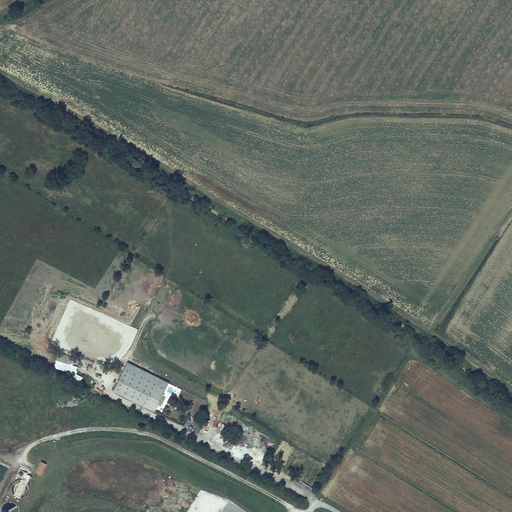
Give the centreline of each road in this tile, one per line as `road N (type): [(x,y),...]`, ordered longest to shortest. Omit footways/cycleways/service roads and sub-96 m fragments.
road 1 (track): [(431,331),(0,73)]
road 2 (track): [(300,511),(148,433),(91,430),(0,454)]
road 3 (track): [(511,390),(431,331),(511,207)]
